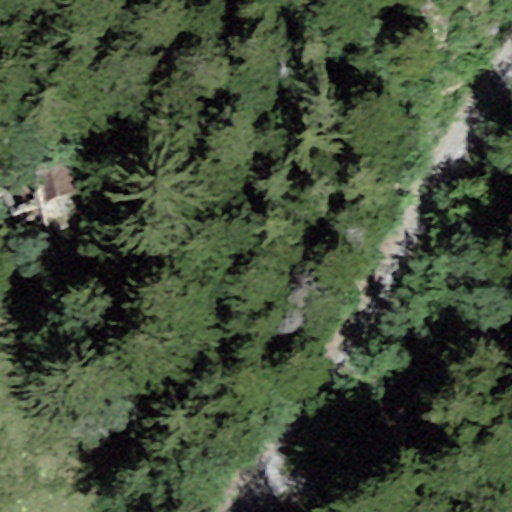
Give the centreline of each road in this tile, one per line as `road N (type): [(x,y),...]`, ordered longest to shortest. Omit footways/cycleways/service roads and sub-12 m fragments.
road 1 (track): [(511,67),(258,490)]
road 2 (track): [(258,490),(366,430),(511,307)]
